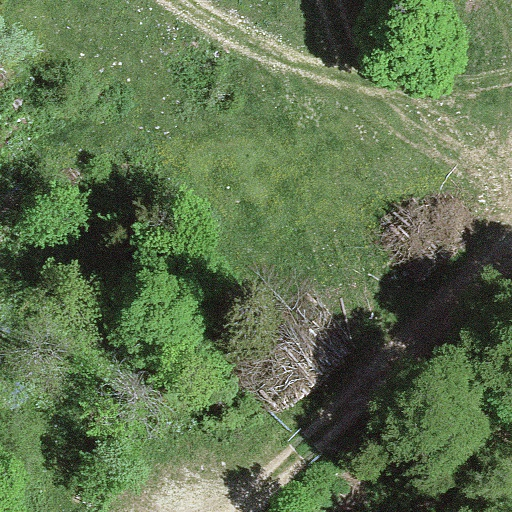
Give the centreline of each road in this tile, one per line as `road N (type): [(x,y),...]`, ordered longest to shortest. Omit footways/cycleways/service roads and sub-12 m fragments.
road 1 (track): [(173,0),(255,53),(380,97),(487,96),(511,86)]
road 2 (track): [(272,511),(511,273)]
road 3 (track): [(380,97),(408,180),(424,356)]
